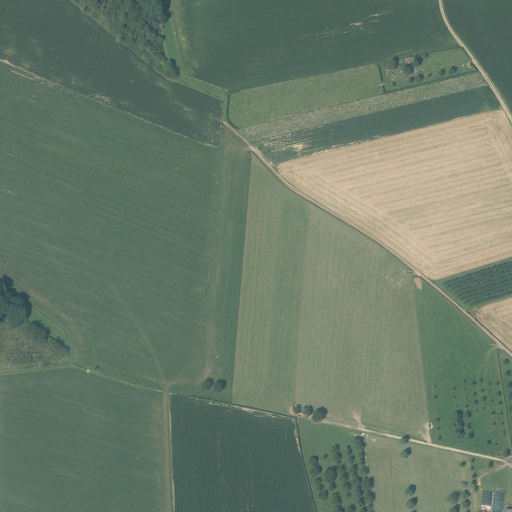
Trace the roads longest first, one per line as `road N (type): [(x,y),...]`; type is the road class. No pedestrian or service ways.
road 1 (track): [(223,102),(228,127),(286,183),(398,255),(511,356)]
road 2 (track): [(511,121),(444,23),(439,0)]
